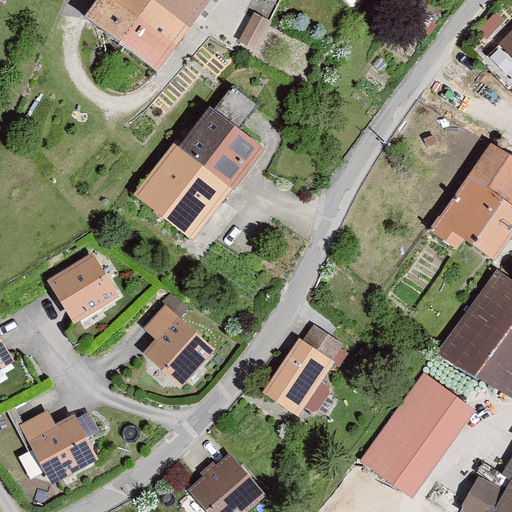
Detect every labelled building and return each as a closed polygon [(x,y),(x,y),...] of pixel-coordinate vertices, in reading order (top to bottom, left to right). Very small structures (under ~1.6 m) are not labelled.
[(209,0),(95,0),(84,15),(159,69),(209,0)] [(256,47),(270,19),(256,12),(242,39),(256,47)] [(266,137),(208,93),(133,191),(190,235),(266,137)] [(511,133),(496,125),(450,209),(509,242),(511,236),(511,133)] [(94,252),(47,280),(74,324),(120,296),(94,252)] [(511,261),(502,255),(450,336),(511,375),(511,261)] [(171,310),(140,350),(185,385),(216,346),(171,310)] [(338,360),(299,334),(262,391),(301,416),(338,360)] [(0,337),(0,369),(14,361),(0,337)] [(476,409),(426,372),(363,457),(413,494),(476,409)] [(90,410),(78,415),(86,434),(99,428),(90,410)] [(71,412),(25,440),(51,483),(97,455),(71,412)] [(238,455),(192,483),(209,511),(241,511),(264,499),(238,455)] [(511,511),(511,464),(489,511),(511,511)]
